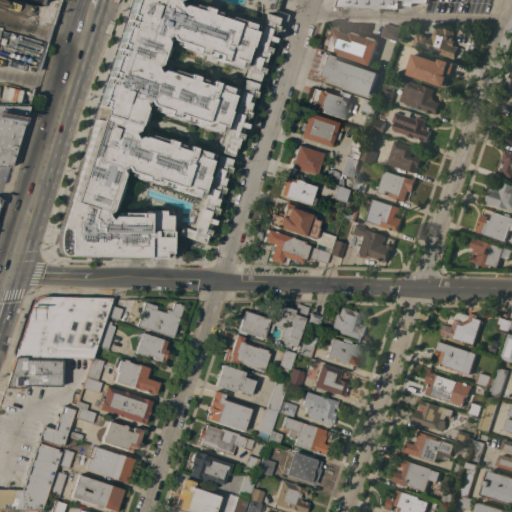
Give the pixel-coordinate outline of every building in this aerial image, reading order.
[(182,0),(182,3),(253,26),(239,68),(214,60),(215,58),(209,56),(209,57),(200,54),(200,55),(192,52),(192,51),(171,44),(172,41),(168,39),(168,38),(162,43),(161,46),(165,47),(160,62),(156,60),(155,64),(158,71),(168,74),(169,70),(201,81),(200,85),(205,87),(207,82),(232,89),(224,111),(225,112),(218,132),(172,116),(171,118),(163,116),(164,114),(155,112),(156,108),(146,105),(140,108),(139,112),(143,113),(138,126),(135,125),(133,130),(136,137),(140,139),(140,137),(146,140),(148,136),(179,146),(178,150),(184,152),(185,147),(211,154),(203,176),(204,177),(197,197),(193,195),(193,196),(150,182),(150,183),(133,178),(134,174),(125,171),(119,174),(118,178),(121,178),(111,208),(108,207),(106,211),(110,217),(120,217),(120,214),(145,214),(145,211),(161,211),(161,216),(168,216),(167,231),(170,231),(169,259),(67,256),(63,256),(60,254),(58,251),(57,248),(57,243),(57,234),(58,230),(64,211),(99,108),(97,107),(99,100),(106,78),(107,78),(132,0),(182,0)] [(428,0),(428,3),(413,2),(413,5),(405,5),(405,0),(400,0),(400,8),(332,6),(334,0),(428,0)] [(264,14),(276,18),(274,26),(276,27),(274,32),(273,32),(271,38),(272,39),(271,43),(269,42),(267,48),(268,49),(267,54),(264,54),(261,62),(258,61),(256,67),(262,69),(260,75),(258,74),(256,81),(243,77),(264,14)] [(402,29),(398,41),(381,36),(385,24),(402,29)] [(405,27),(432,36),(436,25),(455,31),(453,38),(454,39),(455,40),(454,45),(459,46),(455,58),(414,45),(413,46),(400,42),(405,27)] [(371,65),(330,51),(325,49),(330,35),(333,37),(336,28),(350,33),(351,31),(353,32),(355,31),(362,34),(363,35),(368,37),(370,36),(377,38),(379,41),(371,65)] [(243,69),(254,36),(250,35),(239,68),(243,69)] [(452,71),(446,87),(445,87),(445,88),(440,86),(440,85),(414,76),(414,77),(406,74),(413,53),(438,61),(439,58),(448,61),(449,61),(454,62),(451,71),(452,71)] [(379,72),(373,91),(375,92),(373,96),(324,80),(325,77),(317,75),(324,54),(379,72)] [(441,102),(436,114),(406,103),(406,102),(400,100),(400,99),(400,98),(401,96),(407,79),(435,88),(432,95),(435,100),(441,102)] [(219,152),(223,143),(222,142),(242,80),(255,84),(252,92),(255,92),(253,97),(246,95),(244,101),(249,103),(245,112),(247,113),(246,118),(240,116),(238,120),(236,119),(235,122),(236,126),(237,123),(244,125),(243,129),(239,128),(241,135),(239,141),(236,140),(234,148),(233,148),(230,156),(219,152)] [(353,102),(351,109),(347,108),(343,119),(321,112),(322,111),(307,106),(313,88),(353,102)] [(381,100),(385,88),(396,91),(392,104),(381,100)] [(378,102),(374,114),(362,110),(366,98),(378,102)] [(0,106),(28,107),(10,167),(0,166),(0,106)] [(396,122),(393,121),(396,111),(406,114),(407,110),(412,111),(410,116),(416,118),(417,116),(426,119),(425,124),(428,125),(428,126),(430,126),(429,130),(431,130),(428,141),(423,139),(419,138),(415,137),(414,137),(407,135),(407,134),(393,129),(396,122)] [(343,124),(338,140),(333,139),(330,147),(300,137),(302,130),(300,130),(302,123),(304,124),(308,113),(343,124)] [(386,122),(382,133),(371,129),(375,118),(386,122)] [(365,140),(359,159),(348,156),(355,136),(365,140)] [(415,146),(412,155),(415,156),(416,153),(423,156),(419,168),(418,167),(417,173),(387,163),(395,139),(415,146)] [(323,153),(315,176),(290,168),(295,154),(294,154),(296,149),(298,145),(323,153)] [(376,151),(376,152),(377,152),(374,163),(362,159),(365,147),(376,151)] [(511,151),(511,177),(498,173),(501,166),(503,167),(504,164),(501,163),(502,160),(502,158),(504,151),(505,151),(505,149),(511,151)] [(193,230),(217,156),(229,160),(227,167),(229,168),(228,173),(221,171),(219,177),(223,180),(221,188),(222,189),(221,193),(215,191),(212,198),(216,199),(214,208),(216,209),(214,214),(208,212),(207,216),(205,215),(203,218),(204,223),(205,219),(212,221),(211,225),(208,224),(209,231),(207,236),(204,236),(202,243),(190,239),(190,238),(177,234),(180,227),(193,230)] [(359,160),(353,178),(345,175),(343,180),(343,187),(328,182),(328,170),(333,170),(338,172),(339,178),(346,156),(359,160)] [(400,175),(401,174),(414,178),(415,177),(416,177),(412,191),(408,190),(405,201),(404,201),(403,202),(400,201),(401,200),(397,199),(394,198),(393,197),(395,193),(387,190),(385,195),(382,194),(383,193),(378,191),(385,170),(400,175)] [(295,180),(297,179),(301,181),(303,183),(315,186),(313,190),(316,191),(313,199),(317,200),(315,206),(297,200),(294,201),(290,199),(289,198),(280,195),(283,183),(285,176),(295,180)] [(366,181),(366,182),(368,182),(365,192),(362,191),(362,192),(352,188),(355,178),(366,181)] [(511,210),(486,202),(490,190),(489,189),(490,184),(497,187),(496,189),(499,190),(502,181),(511,184),(511,210)] [(350,190),(346,202),(333,198),(337,186),(350,190)] [(402,207),(401,208),(405,209),(403,215),(397,212),(396,216),(402,218),(398,230),(393,229),(390,228),(366,220),(368,214),(357,210),(360,202),(371,206),(374,198),(402,207)] [(271,214),(276,215),(277,212),(282,214),(284,207),(283,207),(285,203),(286,201),(295,204),(294,209),(311,214),(311,215),(314,216),(313,219),(319,221),(318,223),(320,223),(318,228),(317,228),(314,239),(277,227),(276,228),(273,227),(274,226),(268,224),(271,214)] [(357,210),(353,221),(342,217),(346,207),(357,210)] [(511,217),(511,224),(510,225),(511,225),(511,230),(509,229),(505,240),(477,230),(478,225),(481,214),(488,216),(487,219),(491,220),(494,211),(511,217)] [(357,250),(356,250),(357,246),(358,247),(362,236),(351,233),(354,224),(372,230),(372,231),(386,235),(386,236),(386,237),(386,240),(384,240),(383,244),(387,245),(387,243),(394,246),(392,251),(390,250),(386,261),(369,255),(369,257),(366,256),(363,257),(358,255),(356,253),(357,250)] [(311,244),(309,250),(307,250),(304,259),(302,259),(301,263),(299,262),(299,263),(294,262),(294,261),(288,258),(286,264),(280,263),(277,262),(277,264),(271,261),(271,260),(268,260),(269,258),(268,257),(269,253),(270,254),(273,244),(263,241),(267,229),(311,244)] [(325,246),(316,243),(319,231),(334,236),(331,248),(325,246)] [(498,267),(490,264),(489,267),(470,260),(474,248),(471,246),(473,237),(504,247),(498,267)] [(335,241),(346,244),(341,259),(330,255),(335,241)] [(331,248),(326,263),(308,258),(312,247),(318,249),(318,248),(323,250),(322,251),(323,251),(325,246),(331,248)] [(511,259),(511,249),(503,247),(500,256),(511,259)] [(33,306),(34,303),(35,301),(37,300),(39,298),(41,298),(43,297),(44,297),(111,298),(91,359),(61,358),(16,357),(33,306)] [(175,328),(176,329),(176,332),(174,331),(172,338),(136,326),(143,305),(142,305),(143,302),(156,306),(155,309),(166,313),(167,310),(171,311),(173,303),(183,306),(175,328)] [(301,330),(302,330),(298,343),(297,342),(295,347),(291,346),(290,348),(282,346),(284,339),(281,338),(282,334),(282,328),(273,325),(271,333),(266,331),(263,338),(260,337),(259,338),(255,337),(256,336),(254,335),(253,337),(247,335),(247,333),(246,332),(245,335),(237,332),(244,311),(268,319),(274,303),(295,310),(297,304),(299,304),(308,307),(301,330)] [(110,305),(120,309),(117,319),(106,316),(110,305)] [(338,315),(341,307),(353,311),(354,310),(358,311),(358,313),(361,314),(359,319),(361,320),(360,323),(368,325),(364,335),(363,334),(361,340),(338,332),(338,333),(336,332),(330,330),(335,314),(338,315)] [(454,337),(454,338),(442,334),(443,330),(441,330),(443,326),(444,327),(445,324),(449,325),(450,325),(453,326),(456,318),(458,311),(470,315),(471,312),(478,314),(477,317),(483,319),(482,320),(483,321),(483,323),(482,322),(474,344),(454,337)] [(322,316),(318,328),(307,324),(311,312),(322,316)] [(511,321),(510,328),(509,327),(508,331),(496,327),(500,317),(511,321)] [(106,349),(96,345),(104,320),(111,322),(110,325),(114,326),(106,349)] [(166,341),(163,349),(167,350),(164,358),(166,359),(165,363),(152,358),(152,357),(145,354),(145,356),(135,353),(138,341),(139,342),(142,333),(166,341)] [(511,333),(511,360),(502,357),(509,333),(511,333)] [(237,363),(237,364),(223,360),(227,348),(231,349),(232,347),(230,347),(232,342),(233,343),(236,334),(244,336),(242,342),(244,343),(244,344),(257,348),(257,347),(269,351),(262,371),(237,363)] [(311,335),(315,337),(314,342),(315,342),(313,347),(314,347),(310,358),(299,354),(304,338),(309,340),(311,335)] [(356,355),(357,355),(356,358),(357,358),(354,366),(327,356),(327,354),(325,353),(326,350),(328,351),(330,347),(328,346),(330,339),(332,339),(350,345),(350,343),(359,346),(356,355)] [(477,353),(471,373),(451,367),(450,368),(448,368),(448,366),(433,361),(437,349),(440,340),(477,353)] [(289,370),(279,366),(284,350),(295,353),(289,370)] [(61,358),(61,386),(23,385),(23,388),(2,387),(3,385),(2,385),(3,383),(4,383),(5,378),(5,375),(6,376),(7,372),(7,370),(8,370),(9,366),(10,364),(11,361),(11,358),(12,358),(13,357),(16,357),(61,358)] [(93,357),(103,361),(97,381),(86,377),(93,357)] [(114,381),(117,373),(115,372),(119,361),(123,362),(123,360),(128,361),(127,362),(136,365),(136,364),(149,368),(145,378),(159,383),(155,395),(114,381)] [(314,385),(314,384),(314,381),(316,381),(321,364),(341,370),(338,380),(348,383),(346,389),(347,389),(344,397),(336,394),(313,387),(314,385)] [(248,374),(247,377),(252,378),(251,380),(257,382),(253,395),(235,389),(235,392),(215,385),(222,365),(248,374)] [(495,376),(498,366),(508,369),(499,395),(490,392),(491,387),(495,376)] [(437,396),(437,397),(426,393),(422,391),(430,367),(432,368),(431,371),(442,375),(442,376),(445,377),(446,375),(451,376),(450,378),(467,384),(467,385),(468,385),(466,390),(465,390),(463,396),(464,396),(464,397),(462,397),(461,398),(458,397),(459,395),(453,393),(451,401),(437,396)] [(288,383),(293,368),(303,372),(302,375),(304,375),(300,387),(288,383)] [(477,383),(477,382),(476,381),(479,372),(480,373),(481,372),(495,376),(491,387),(477,383)] [(101,383),(98,393),(83,388),(86,377),(97,381),(101,383)] [(266,408),(276,379),(287,383),(277,412),(266,408)] [(123,392),(128,393),(128,394),(131,395),(131,394),(139,396),(139,397),(151,401),(149,409),(150,409),(147,417),(146,417),(143,425),(142,424),(143,423),(131,420),(123,418),(124,417),(99,409),(101,400),(103,400),(105,396),(103,395),(106,386),(123,392)] [(208,421),(210,414),(208,413),(207,412),(207,411),(206,409),(207,408),(208,406),(209,406),(213,392),(224,395),(222,401),(250,410),(242,432),(208,421)] [(489,431),(479,428),(489,396),(499,399),(489,431)] [(307,418),(308,414),(304,413),(308,401),(312,403),(313,399),(322,402),(322,401),(320,400),(321,398),(323,399),(324,397),(336,401),(338,401),(337,404),(338,404),(337,407),(336,407),(336,409),(334,408),(333,411),(336,412),(334,415),(335,416),(334,419),(335,419),(334,424),(333,423),(332,426),(307,418)] [(413,421),(417,409),(423,411),(425,407),(420,406),(422,399),(454,409),(452,416),(446,415),(445,420),(447,420),(445,424),(447,424),(446,428),(444,427),(443,431),(413,421)] [(76,407),(78,401),(88,405),(86,410),(78,408),(76,407)] [(296,405),(292,417),(281,413),(285,401),(296,405)] [(482,405),(478,416),(467,412),(471,401),(482,405)] [(73,410),(62,446),(59,445),(58,446),(38,440),(42,427),(54,430),(62,406),(73,410)] [(86,410),(95,413),(91,423),(75,418),(78,408),(86,410)] [(255,437),(265,408),(266,408),(277,412),(271,431),(267,441),(255,437)] [(326,431),(324,436),(326,436),(323,444),(328,445),(325,455),(316,452),(294,445),(296,437),(294,436),(293,439),(289,438),(290,437),(287,436),(289,430),(281,427),(284,417),(326,431)] [(102,442),(102,440),(102,438),(103,436),(104,434),(108,422),(121,426),(123,425),(125,425),(126,427),(133,429),(133,427),(142,430),(136,448),(135,449),(132,448),(131,452),(102,442)] [(214,450),(214,448),(200,444),(202,439),(198,437),(201,429),(205,430),(206,425),(220,430),(221,429),(238,434),(238,436),(254,440),(251,450),(235,445),(231,455),(214,450)] [(456,441),(459,430),(470,433),(469,436),(474,438),(472,445),(456,441)] [(271,431),(281,435),(278,445),(267,441),(271,431)] [(438,437),(437,440),(441,441),(441,439),(455,444),(451,454),(439,450),(435,461),(405,451),(405,450),(403,450),(406,442),(408,442),(408,441),(414,443),(415,441),(418,442),(419,438),(417,437),(419,431),(438,437)] [(82,435),(80,440),(70,437),(71,432),(82,435)] [(511,469),(497,465),(500,457),(501,457),(502,454),(511,457),(511,452),(503,450),(504,447),(503,447),(505,439),(511,441),(511,469)] [(475,440),(485,442),(478,463),(469,460),(475,440)] [(37,443),(57,450),(57,451),(60,452),(46,496),(41,510),(0,508),(0,490),(21,491),(37,443)] [(117,455),(117,454),(134,459),(126,484),(110,478),(110,477),(84,469),(88,458),(90,459),(94,447),(117,455)] [(74,452),(69,468),(58,464),(63,449),(74,452)] [(231,464),(228,475),(226,474),(222,485),(206,479),(205,481),(188,476),(190,469),(189,468),(191,462),(190,462),(194,451),(231,464)] [(284,474),(292,452),(314,459),(311,469),(314,470),(313,473),(318,475),(315,485),(284,474)] [(259,471),(245,466),(249,456),(262,460),(259,471)] [(433,468),(425,491),(391,480),(394,470),(397,471),(399,464),(401,465),(403,458),(433,468)] [(272,463),(269,474),(259,471),(262,460),(272,463)] [(467,465),(469,460),(478,463),(468,496),(458,493),(464,476),(467,465)] [(464,476),(452,472),(455,461),(467,465),(464,476)] [(496,472),(497,469),(500,471),(500,473),(511,476),(511,502),(493,497),(491,499),(488,498),(488,496),(482,494),(486,479),(485,477),(486,474),(488,474),(489,470),(496,472)] [(244,474),(248,475),(250,470),(254,471),(252,477),(255,478),(248,498),(238,495),(244,474)] [(58,498),(48,495),(56,471),(61,473),(61,471),(66,473),(58,498)] [(116,511),(70,497),(78,475),(123,489),(122,493),(123,494),(122,497),(121,497),(117,507),(118,507),(117,511),(116,510),(116,511)] [(215,511),(193,511),(176,506),(178,499),(177,498),(183,479),(195,483),(193,488),(220,497),(215,511)] [(298,511),(274,504),(282,481),(292,484),(293,483),(296,484),(296,485),(307,489),(305,496),(302,495),(300,500),(308,503),(308,504),(309,504),(305,511),(298,511)] [(263,491),(263,493),(260,503),(259,503),(249,500),(253,488),(263,491)] [(419,496),(419,498),(429,502),(425,511),(401,511),(398,511),(399,506),(394,504),(392,509),(385,507),(388,495),(395,497),(398,489),(419,496)] [(455,494),(452,504),(441,501),(445,490),(455,494)] [(468,497),(474,498),(470,509),(455,504),(458,493),(468,496),(468,497)] [(247,500),(243,511),(232,511),(237,497),(247,500)] [(64,511),(50,511),(54,500),(67,505),(64,511)] [(245,511),(249,501),(261,505),(258,511),(245,511)] [(511,511),(475,511),(478,504),(480,502),(511,511)]
